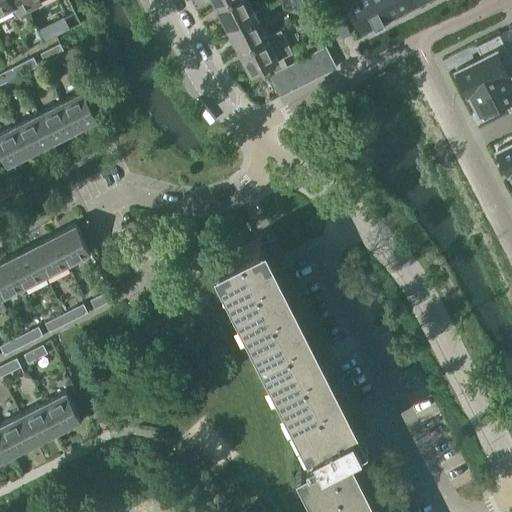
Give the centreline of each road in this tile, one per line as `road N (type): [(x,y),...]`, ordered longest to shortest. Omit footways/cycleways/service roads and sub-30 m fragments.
road 1 (unclassified): [(511,467),(402,258),(347,206),(262,150)]
road 2 (unclassified): [(82,166),(185,195),(213,194),(238,185),(262,150)]
road 3 (residential): [(511,240),(424,69)]
road 4 (unclassified): [(262,150),(203,85),(158,0)]
